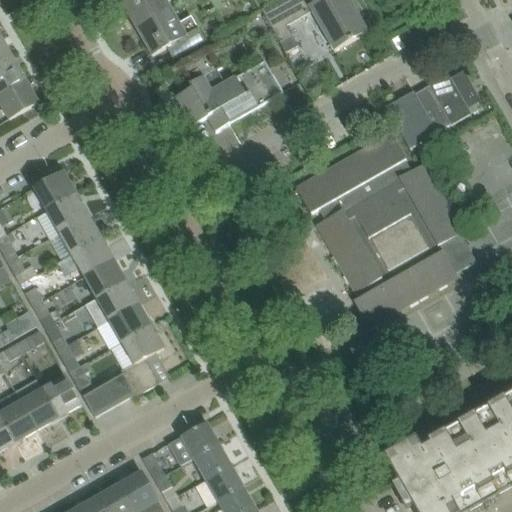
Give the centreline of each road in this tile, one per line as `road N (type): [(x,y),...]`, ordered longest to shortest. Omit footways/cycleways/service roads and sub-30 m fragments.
road 1 (residential): [(0,509),(272,356)]
road 2 (residential): [(228,175),(483,25)]
road 3 (tertiary): [(272,356),(126,99)]
road 4 (tertiary): [(361,511),(272,356)]
road 5 (residential): [(0,171),(126,99)]
